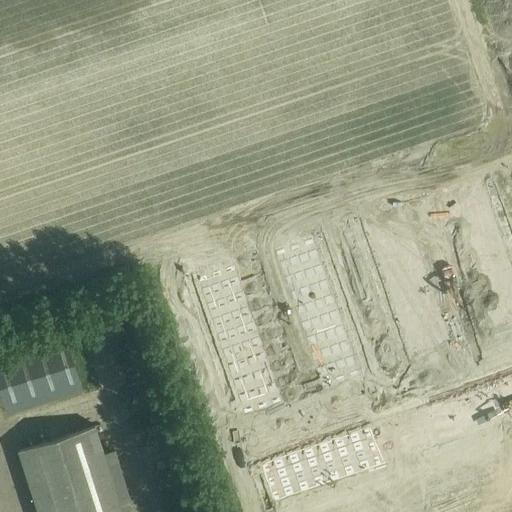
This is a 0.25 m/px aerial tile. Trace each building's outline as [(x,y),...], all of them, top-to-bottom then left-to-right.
[(427,218),(392,233),(398,247),(409,242),(433,232),(427,218)] [(409,242),(398,247),(403,259),(438,245),(433,232),(409,242)] [(355,241),(320,255),(325,269),(361,255),(355,241)] [(438,245),(403,259),(409,273),(444,258),(438,245)] [(361,255),(325,269),(330,283),(366,269),(361,255)] [(444,258),(409,273),(414,286),(449,272),(444,258)] [(273,269),(233,285),(239,300),(279,284),(273,269)] [(366,269),(330,283),(336,296),(371,283),(366,269)] [(449,272),(414,286),(420,300),(455,286),(449,272)] [(371,283),(336,296),(341,310),(376,297),(371,283)] [(279,284),(239,300),(244,313),(284,297),(279,284)] [(455,286),(420,300),(424,313),(460,299),(455,286)] [(209,294),(174,307),(179,321),(214,308),(209,294)] [(284,297),(244,313),(249,326),(288,311),(284,297)] [(376,297),(341,310),(346,324),(381,312),(376,297)] [(460,299),(424,313),(430,326),(465,313),(460,299)] [(214,308),(179,321),(184,335),(219,322),(214,308)] [(288,311),(249,326),(254,339),(294,324),(288,311)] [(381,312),(346,325),(351,338),(386,325),(381,312)] [(465,313),(430,326),(435,339),(470,326),(465,313)] [(219,322),(184,335),(189,347),(223,335),(219,322)] [(293,324),(254,339),(259,352),(299,338),(293,324)] [(386,325),(351,339),(356,352),(391,339),(386,325)] [(470,326),(435,339),(439,352),(475,339),(470,326)] [(65,333),(0,354),(0,394),(6,411),(82,387),(65,333)] [(223,335),(189,348),(194,361),(228,349),(223,335)] [(299,338),(259,352),(264,366),(303,351),(299,338)] [(391,339),(355,352),(360,366),(396,352),(391,339)] [(228,349),(194,361),(199,374),(233,361),(228,349)] [(303,351),(264,365),(269,379),(308,365),(303,351)] [(396,352),(360,366),(365,379),(401,365),(396,352)] [(233,361),(199,375),(203,387),(238,374),(233,361)] [(308,365),(270,379),(275,392),(313,378),(308,365)] [(238,374),(203,387),(208,400),(243,387),(238,374)] [(313,378),(275,392),(280,405),(318,391),(313,378)] [(243,387),(208,401),(212,412),(247,399),(243,387)] [(495,396),(482,401),(495,437),(509,432),(495,396)] [(247,399),(212,413),(217,425),(252,412),(247,399)] [(482,401),(468,406),(482,442),(495,437),(482,401)] [(468,406),(455,412),(469,447),(482,442),(468,406)] [(455,412),(442,417),(455,452),(469,447),(455,412)] [(441,417),(428,422),(442,457),(455,452),(441,417)] [(428,422),(415,426),(429,462),(441,457),(428,422)] [(37,511),(122,511),(119,500),(130,497),(115,448),(103,452),(95,425),(18,449),(37,511)] [(415,426),(401,431),(415,467),(429,462),(415,426)] [(401,431),(388,436),(402,472),(415,467),(401,431)] [(331,454),(318,459),(331,495),(344,490),(331,454)] [(317,459),(304,464),(317,500),(331,495),(317,459)] [(304,464),(291,469),(304,504),(317,500),(304,464)] [(291,469),(278,473),(291,509),(304,504),(291,469)] [(278,473),(265,478),(277,511),(282,511),(291,509),(278,473)] [(277,511),(265,478),(252,483),(262,511),(277,511)] [(262,511),(252,483),(239,488),(247,511),(262,511)]
